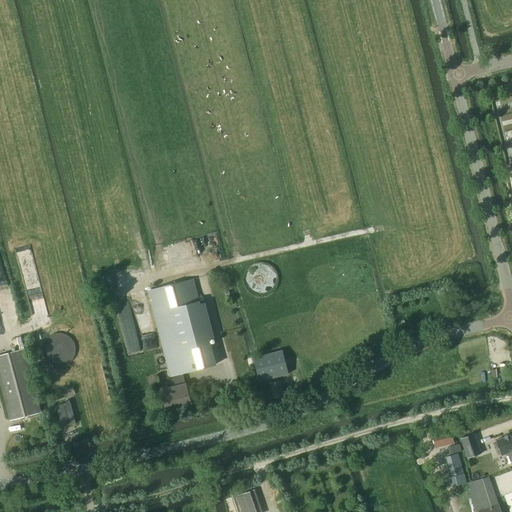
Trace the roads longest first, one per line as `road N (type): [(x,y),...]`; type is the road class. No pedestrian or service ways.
road 1 (tertiary): [(0,485),(279,420),(395,354),(511,317)]
road 2 (track): [(89,510),(511,397)]
road 3 (tertiary): [(511,309),(453,74)]
